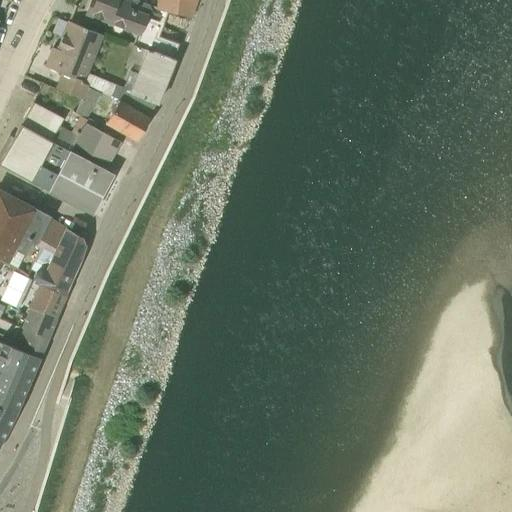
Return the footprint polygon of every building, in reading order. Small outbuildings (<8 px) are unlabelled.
[(85,0),(82,12),(133,31),(130,41),(149,48),(165,10),(153,6),(152,4),(142,0),(85,0)] [(153,0),(153,6),(187,15),(192,0),(153,0)] [(50,46),(43,64),(81,79),(100,33),(65,19),(59,35),(61,36),(58,43),(56,43),(54,47),(50,46)] [(156,33),(149,48),(170,56),(176,41),(156,33)] [(152,101),(154,101),(170,60),(170,56),(143,46),(133,70),(126,68),(120,84),(85,70),(80,81),(147,112),(152,101)] [(97,91),(60,72),(54,87),(79,98),(73,110),(84,117),(97,91)] [(102,119),(132,137),(147,112),(115,97),(102,119)] [(82,120),(84,117),(67,108),(63,115),(73,121),(68,128),(57,123),(60,116),(60,115),(31,100),(10,135),(7,134),(0,144),(0,163),(46,188),(67,149),(70,142),(82,120)] [(117,140),(82,120),(70,142),(105,162),(117,140)] [(46,188),(89,211),(110,172),(67,149),(46,188)] [(12,229),(20,234),(32,207),(0,190),(0,211),(16,220),(12,229)] [(20,234),(33,241),(46,214),(33,207),(32,207),(20,234)] [(16,220),(0,211),(0,223),(12,229),(16,220)] [(78,235),(46,217),(32,243),(37,245),(29,268),(32,270),(31,275),(31,278),(33,280),(61,290),(74,262),(80,241),(78,235)] [(0,223),(0,258),(14,267),(21,253),(23,254),(31,240),(0,223)] [(52,315),(61,290),(36,281),(35,283),(33,282),(25,305),(52,315)] [(36,355),(52,315),(25,305),(11,345),(36,355)] [(0,341),(0,373),(16,381),(23,365),(31,368),(36,355),(0,341)] [(16,381),(0,373),(0,407),(11,413),(17,399),(10,396),(16,381)] [(0,434),(5,426),(11,413),(0,407),(0,434)]
